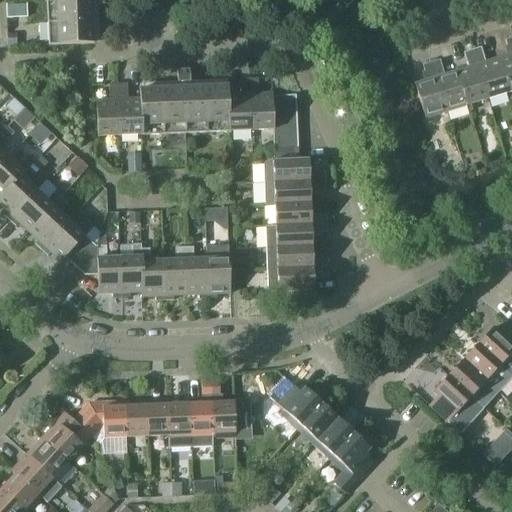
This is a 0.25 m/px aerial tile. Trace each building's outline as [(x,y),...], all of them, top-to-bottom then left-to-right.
[(46,0),(48,46),(94,44),(92,0),(46,0)] [(511,92),(511,38),(504,41),(509,56),(497,59),(507,94),(511,92)] [(471,51),(486,100),(507,94),(497,59),(485,63),(480,48),(471,51)] [(456,72),(466,106),(486,100),(471,51),(463,53),(468,69),(456,72)] [(430,63),(445,113),(466,106),(456,72),(443,76),(439,61),(430,63)] [(414,85),(424,119),(445,113),(430,63),(422,66),(427,81),(414,85)] [(251,130),(249,79),(240,79),(240,96),(228,96),(227,96),(228,131),(229,131),(251,130)] [(251,130),(272,130),(273,130),(273,128),(273,118),(272,107),(272,97),(272,94),(259,95),(258,79),(249,79),(251,130)] [(120,136),(142,135),(143,135),(142,99),(141,99),(128,100),(127,84),(118,85),(120,136)] [(96,101),(98,137),(120,136),(118,85),(109,85),(109,100),(96,101)] [(143,135),(142,135),(229,132),(229,131),(228,131),(227,96),(228,96),(228,86),(140,90),(141,99),(142,99),(143,135)] [(272,107),(296,106),(296,96),(272,97),(272,107)] [(272,107),(273,118),(297,117),(296,106),(272,107)] [(297,127),(297,117),(273,118),(273,128),(297,127)] [(272,130),(273,138),(297,137),(297,127),(273,128),(273,130),(272,130)] [(1,135),(0,135),(0,167),(8,159),(0,150),(0,148),(7,141),(1,135)] [(273,149),(298,148),(297,137),(273,138),(273,149)] [(274,183),(323,181),(323,173),(307,174),(307,160),(298,160),(298,148),(273,149),(274,161),(273,161),(274,183)] [(8,159),(0,167),(0,196),(28,168),(32,164),(26,158),(17,167),(8,159)] [(9,221),(36,191),(27,183),(35,175),(28,168),(0,196),(0,206),(6,211),(3,215),(9,221)] [(323,181),(274,183),(275,204),(309,203),(308,192),(324,191),(323,181)] [(28,232),(60,198),(54,192),(46,201),(36,191),(9,221),(15,227),(19,223),(28,232)] [(41,250),(67,221),(58,213),(67,204),(60,198),(28,232),(37,241),(35,244),(41,250)] [(309,203),(275,204),(275,226),(326,224),(325,216),(309,217),(309,203)] [(229,205),(206,205),(207,243),(230,243),(229,205)] [(130,224),(140,224),(140,214),(129,214),(130,224)] [(64,258),(84,237),(92,228),(86,221),(77,230),(67,221),(41,250),(48,257),(51,253),(60,262),(64,258)] [(326,224),(275,226),(275,227),(266,228),(266,248),(311,247),(310,235),(326,234),(326,224)] [(100,235),(92,228),(84,237),(64,258),(83,276),(97,276),(95,248),(91,244),(100,235)] [(120,247),(121,258),(119,258),(121,299),(129,299),(129,294),(141,294),(142,294),(140,251),(140,246),(120,247)] [(95,248),(97,276),(98,295),(111,295),(111,299),(121,299),(119,258),(106,259),(106,247),(95,248)] [(226,258),(226,247),(217,247),(218,258),(205,259),(207,300),(216,300),(215,295),(229,295),(228,258),(226,258)] [(311,247),(266,248),(267,270),(328,268),(327,259),(311,260),(311,247)] [(183,249),(185,296),(197,296),(197,300),(207,300),(205,259),(193,259),(193,248),(183,249)] [(162,261),(164,302),(172,301),(172,297),(185,296),(183,249),(175,249),(175,260),(162,261)] [(164,302),(162,261),(150,261),(149,250),(140,251),(142,294),(141,294),(141,298),(154,297),(154,302),(164,302)] [(328,268),(267,270),(268,293),(313,291),(312,277),(328,276),(328,268)] [(511,376),(511,330),(505,324),(496,333),(492,329),(477,345),(511,376)] [(463,361),(498,394),(511,378),(511,376),(477,345),(463,361)] [(448,377),(483,410),(498,394),(463,361),(448,377)] [(428,407),(459,436),(483,410),(448,377),(432,394),(437,398),(428,407)] [(209,396),(209,383),(201,384),(201,397),(209,396)] [(233,403),(219,404),(218,383),(209,383),(209,396),(210,396),(210,404),(212,448),(212,440),(234,439),(233,403)] [(297,431),(321,405),(304,390),(300,394),(291,386),(274,404),(284,413),(280,416),(297,431)] [(167,406),(168,406),(167,401),(145,402),(146,437),(168,437),(167,406)] [(123,403),(125,438),(146,437),(145,402),(123,403)] [(71,421),(90,440),(103,427),(103,439),(125,438),(123,403),(88,404),(71,421)] [(188,405),(190,448),(212,448),(210,404),(188,405)] [(168,437),(168,449),(190,448),(188,405),(168,406),(167,406),(168,437)] [(321,405),(297,431),(312,445),(336,419),(321,405)] [(40,439),(67,464),(90,440),(71,421),(63,414),(40,439)] [(336,419),(312,445),(328,460),(352,434),(336,419)] [(509,454),(511,450),(511,436),(505,430),(495,442),(509,454)] [(343,495),(357,481),(374,462),(365,454),(369,450),(352,434),(328,460),(342,474),(332,484),(343,495)] [(25,456),(52,481),(67,464),(40,439),(25,456)] [(52,481),(25,456),(10,472),(14,476),(15,475),(37,496),(38,495),(52,481)] [(15,475),(14,476),(0,490),(0,491),(22,511),(29,511),(42,499),(38,495),(37,496),(15,475)] [(263,498),(272,488),(265,482),(256,492),(263,498)] [(180,497),(180,484),(170,485),(171,498),(180,497)] [(162,485),(162,498),(171,498),(170,485),(162,485)] [(222,485),(222,495),(236,495),(236,485),(222,485)] [(272,488),(263,498),(270,505),(279,495),(272,488)] [(0,511),(22,511),(0,491),(0,511)] [(88,511),(106,511),(113,506),(102,495),(88,511)]
